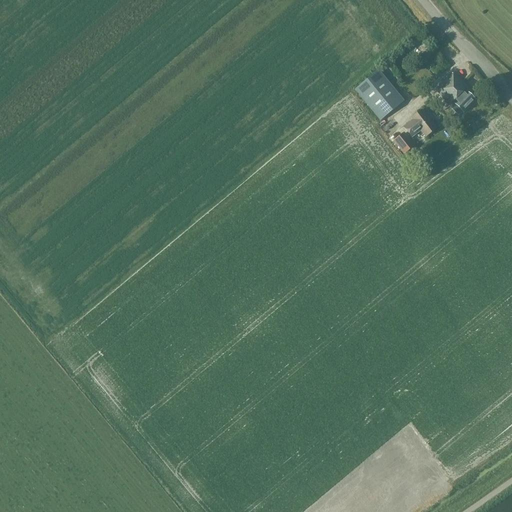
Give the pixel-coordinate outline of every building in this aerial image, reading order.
[(415,38),(411,43),(425,58),(430,53),(415,38)] [(380,121),(403,102),(378,71),(355,90),(380,121)] [(463,112),(475,100),(467,91),(466,92),(464,91),(468,87),(459,78),(458,79),(453,74),(436,90),(452,106),(450,108),(458,116),(463,111),(463,112)] [(426,137),(437,128),(423,110),(412,118),(413,120),(404,127),(412,138),(421,131),(426,137)] [(413,147),(411,144),(403,134),(394,142),(404,154),(413,147)]
